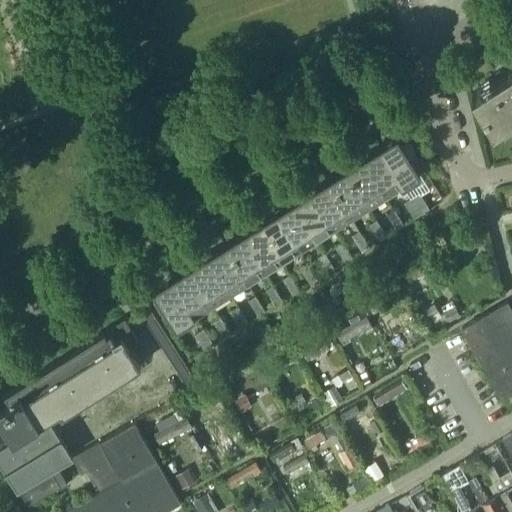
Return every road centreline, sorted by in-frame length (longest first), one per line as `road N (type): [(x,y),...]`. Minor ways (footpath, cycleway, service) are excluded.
road 1 (residential): [(0,327),(429,54)]
road 2 (residential): [(347,511),(511,419)]
road 3 (residential): [(511,170),(462,177),(429,54)]
